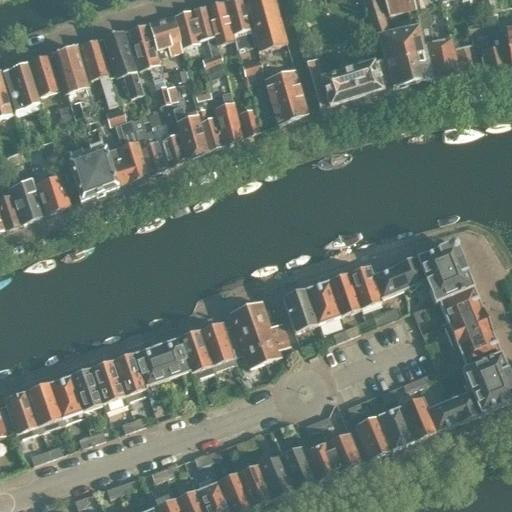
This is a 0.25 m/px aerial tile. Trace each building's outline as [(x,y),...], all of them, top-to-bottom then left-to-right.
[(221,0),(205,5),(216,45),(217,44),(232,40),(221,0)] [(241,0),(222,0),(221,0),(232,40),(233,40),(235,48),(244,45),(246,46),(253,45),(241,0)] [(272,0),(241,0),(253,45),(255,50),(256,51),(285,43),(272,0)] [(361,0),(372,34),(374,34),(374,32),(387,30),(377,0),(361,0)] [(411,0),(383,0),(387,15),(406,11),(409,24),(416,23),(414,10),(411,0)] [(411,0),(414,10),(429,7),(440,4),(440,2),(439,0),(411,0)] [(191,9),(188,9),(197,40),(205,38),(209,55),(200,58),(202,68),(217,61),(220,60),(216,45),(205,5),(204,5),(191,9)] [(429,7),(414,10),(416,23),(429,79),(458,74),(452,48),(449,37),(431,40),(428,24),(432,18),(429,7)] [(188,9),(171,15),(181,48),(198,42),(197,40),(188,9)] [(171,15),(145,22),(154,50),(156,50),(158,57),(181,50),(181,48),(171,15)] [(145,22),(125,29),(137,70),(147,67),(150,79),(161,76),(155,54),(154,50),(145,22)] [(387,30),(374,32),(374,34),(382,60),(390,87),(429,79),(416,23),(409,24),(387,30)] [(511,26),(502,28),(508,68),(511,67),(511,26)] [(498,27),(468,33),(471,44),(471,45),(485,42),(487,49),(477,50),(483,72),(507,68),(498,27)] [(121,30),(100,37),(115,78),(120,76),(128,98),(142,94),(135,71),(134,72),(121,30)] [(96,38),(78,44),(88,80),(97,77),(106,107),(116,103),(107,73),(96,38)] [(364,41),(367,52),(376,49),(372,38),(364,41)] [(471,44),(452,48),(458,74),(477,71),(471,45),(471,44)] [(74,46),(51,54),(63,95),(64,95),(67,104),(72,121),(73,120),(94,112),(86,88),(74,46)] [(48,54),(25,63),(36,97),(59,89),(48,55),(48,54)] [(304,61),(318,109),(319,109),(326,107),(380,90),(390,87),(382,60),(373,62),(372,60),(321,76),(315,58),(304,61)] [(258,59),(240,64),(244,76),(261,71),(258,59)] [(217,61),(202,68),(208,80),(222,73),(217,61)] [(25,62),(0,71),(0,72),(13,112),(38,103),(36,97),(25,63),(25,62)] [(184,69),(168,73),(170,83),(186,79),(184,69)] [(292,69),(261,78),(276,125),(305,115),(292,69)] [(164,87),(163,87),(168,102),(176,100),(172,84),(164,87)] [(163,85),(152,88),(157,106),(159,105),(168,103),(168,102),(163,87),(164,87),(163,85)] [(0,86),(0,117),(10,114),(0,86)] [(212,107),(211,108),(213,115),(214,115),(223,145),(240,138),(240,137),(231,102),(228,91),(219,93),(222,105),(212,107)] [(195,100),(192,101),(194,110),(195,109),(205,151),(206,150),(223,145),(214,115),(213,115),(211,108),(212,107),(210,97),(195,100)] [(160,110),(146,114),(150,126),(163,122),(167,136),(160,139),(167,166),(184,160),(170,110),(171,110),(168,102),(168,103),(159,105),(160,110)] [(67,104),(56,107),(61,125),(72,121),(67,104)] [(171,110),(170,110),(184,160),(205,151),(195,109),(194,110),(182,113),(180,107),(171,110)] [(120,108),(104,112),(108,126),(113,125),(124,121),(120,108)] [(251,108),(237,111),(244,136),(257,131),(251,108)] [(140,117),(130,120),(134,131),(137,141),(136,141),(147,175),(163,168),(154,137),(151,129),(143,132),(142,128),(144,128),(140,117)] [(115,148),(104,151),(115,185),(125,182),(126,183),(147,175),(136,141),(137,141),(134,131),(130,120),(130,119),(124,121),(113,125),(118,141),(113,142),(115,148)] [(50,139),(40,144),(45,159),(55,156),(50,139)] [(66,160),(58,162),(67,192),(75,189),(78,200),(79,201),(116,187),(115,185),(104,151),(102,146),(65,159),(66,160)] [(16,152),(6,155),(9,163),(10,163),(10,164),(27,158),(23,149),(16,152)] [(9,163),(2,166),(9,185),(8,186),(10,193),(20,223),(40,214),(29,178),(18,182),(10,164),(10,163),(9,163)] [(46,178),(33,183),(43,214),(68,205),(68,204),(58,174),(57,174),(55,169),(45,173),(46,178)] [(7,192),(0,195),(0,216),(4,229),(20,223),(10,193),(8,194),(7,192)] [(446,243),(391,266),(401,290),(404,289),(408,293),(417,283),(423,281),(432,303),(437,301),(471,286),(455,247),(453,248),(448,248),(446,243)] [(365,267),(346,273),(359,309),(380,302),(379,299),(378,299),(370,275),(366,266),(365,267)] [(370,275),(378,299),(379,299),(401,290),(391,266),(370,275)] [(346,273),(326,280),(338,316),(359,309),(346,273)] [(326,280),(303,288),(315,324),(338,316),(326,280)] [(471,286),(437,301),(446,322),(446,323),(481,309),(471,286)] [(281,296),(280,297),(292,332),(315,324),(303,288),(281,296)] [(259,301),(243,307),(263,363),(279,357),(277,350),(288,346),(280,322),(268,326),(259,301)] [(231,323),(222,327),(233,357),(242,354),(247,368),(263,363),(243,307),(227,312),(231,323)] [(395,307),(383,312),(387,321),(399,316),(395,307)] [(420,308),(411,311),(415,323),(425,320),(420,308)] [(446,322),(441,324),(451,348),(455,346),(455,345),(490,331),(481,309),(446,323),(446,322)] [(383,312),(372,317),(375,326),(387,321),(383,312)] [(219,322),(197,330),(212,372),(235,363),(233,357),(222,327),(220,322),(219,322)] [(354,324),(343,329),(346,338),(358,333),(354,324)] [(343,329),(331,334),(335,343),(346,338),(343,329)] [(197,330),(176,337),(188,371),(191,378),(211,372),(212,372),(197,330)] [(490,331),(455,345),(455,346),(464,367),(499,353),(490,331)] [(176,337),(131,353),(143,387),(150,384),(181,373),(188,371),(176,337)] [(433,340),(424,344),(429,356),(438,352),(433,340)] [(310,342),(298,347),(302,356),(314,351),(310,342)] [(438,352),(429,356),(434,368),(443,364),(438,352)] [(131,353),(111,360),(124,396),(123,396),(125,402),(126,402),(146,395),(143,387),(131,353)] [(450,399),(447,400),(457,423),(511,401),(510,396),(511,393),(511,384),(499,353),(464,367),(460,369),(469,391),(463,393),(449,393),(450,399)] [(111,360),(88,368),(101,404),(104,411),(126,403),(126,402),(125,402),(123,396),(124,396),(111,360)] [(88,368),(68,375),(81,411),(101,404),(88,368)] [(188,371),(181,373),(184,383),(191,380),(191,378),(188,371)] [(68,375),(47,383),(62,424),(83,417),(81,411),(68,375)] [(424,375),(413,379),(417,388),(428,384),(424,375)] [(413,379),(401,384),(405,393),(417,388),(413,379)] [(47,383),(25,390),(40,432),(62,424),(47,383)] [(150,384),(143,387),(146,395),(147,396),(154,393),(150,384)] [(230,384),(218,389),(221,398),(233,394),(230,384)] [(218,389),(206,393),(209,402),(221,398),(218,389)] [(390,389),(378,394),(382,403),(394,398),(390,389)] [(2,398),(1,399),(16,441),(40,432),(25,390),(2,398)] [(421,398),(398,407),(412,441),(435,432),(425,409),(426,409),(421,398)] [(426,409),(425,409),(435,432),(457,423),(447,400),(426,409)] [(179,401),(169,405),(173,415),(183,412),(179,401)] [(357,402),(346,407),(349,416),(361,411),(357,402)] [(398,407),(376,416),(390,451),(412,441),(398,407)] [(144,415),(132,419),(135,428),(147,424),(144,415)] [(327,416),(315,421),(319,430),(331,425),(327,416)] [(376,416),(353,425),(367,460),(390,451),(376,416)] [(132,419),(120,424),(123,433),(135,428),(132,419)] [(315,421),(304,426),(307,435),(319,430),(315,421)] [(289,422),(277,427),(281,436),(293,431),(290,422),(289,422)] [(101,430),(89,435),(92,444),(104,440),(101,430)] [(347,434),(325,443),(337,473),(359,464),(360,463),(347,434)] [(89,435),(77,439),(80,448),(92,444),(89,435)] [(257,435),(245,439),(249,448),(261,444),(257,435)] [(245,439),(233,443),(237,452),(249,448),(245,439)] [(303,452),(315,482),(337,473),(325,443),(303,452)] [(58,445),(46,450),(49,459),(61,454),(58,445)] [(300,446),(278,455),(292,491),(315,482),(303,452),(300,446)] [(217,449),(205,453),(208,462),(220,458),(217,449)] [(46,450),(29,456),(32,465),(49,459),(46,450)] [(205,453),(193,457),(196,467),(208,462),(205,453)] [(278,455),(256,465),(270,500),(292,491),(278,455)] [(174,464),(162,469),(165,478),(177,473),(174,464)] [(256,465),(236,473),(250,508),(270,500),(256,465)] [(162,469),(150,473),(153,482),(165,478),(162,469)] [(236,473),(216,481),(228,511),(241,511),(250,508),(236,473)] [(213,474),(190,483),(193,490),(202,511),(228,511),(216,481),(213,474)] [(128,480),(116,485),(120,494),(127,491),(132,490),(128,480)] [(116,485),(104,489),(108,498),(114,496),(120,494),(116,485)] [(171,490),(148,500),(149,502),(152,508),(151,508),(153,511),(179,511),(174,499),(174,498),(171,490)] [(174,498),(174,499),(179,511),(202,511),(193,490),(174,498)] [(85,496),(73,500),(76,509),(88,505),(85,496)] [(152,508),(149,502),(127,511),(153,511),(151,508),(152,508)]
